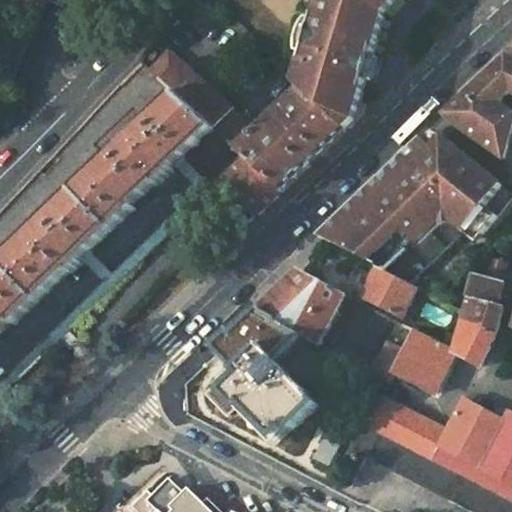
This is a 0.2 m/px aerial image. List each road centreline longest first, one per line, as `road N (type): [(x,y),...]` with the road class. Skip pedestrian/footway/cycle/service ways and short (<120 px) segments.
road 1 (secondary): [(108,392),(489,39)]
road 2 (residential): [(108,392),(330,511)]
road 3 (secondary): [(157,0),(10,166)]
road 4 (unknown): [(176,235),(97,324),(108,392)]
road 5 (residential): [(80,0),(10,166)]
road 6 (secondary): [(0,495),(108,392)]
